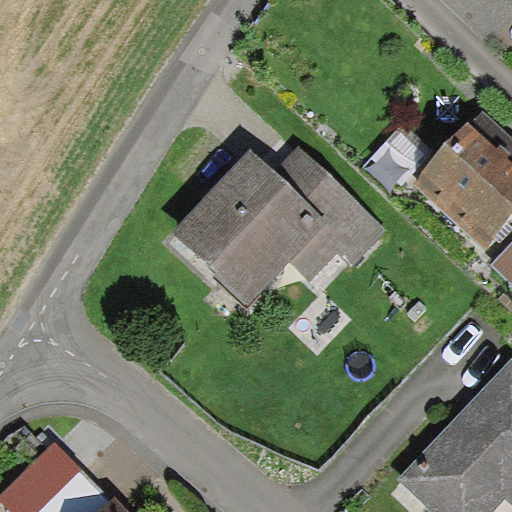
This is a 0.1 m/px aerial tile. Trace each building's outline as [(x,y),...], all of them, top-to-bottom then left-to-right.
[(511,209),(511,140),(480,112),(416,184),(482,243),(511,209)] [(274,175),(253,153),(174,229),(247,304),(291,262),(310,281),(337,255),(347,265),(384,230),(303,147),(274,175)] [(511,244),(492,265),(511,284),(511,244)] [(511,360),(510,359),(400,479),(435,511),(492,511),(506,497),(511,502),(511,360)] [(113,511),(70,469),(27,511),(113,511)]
